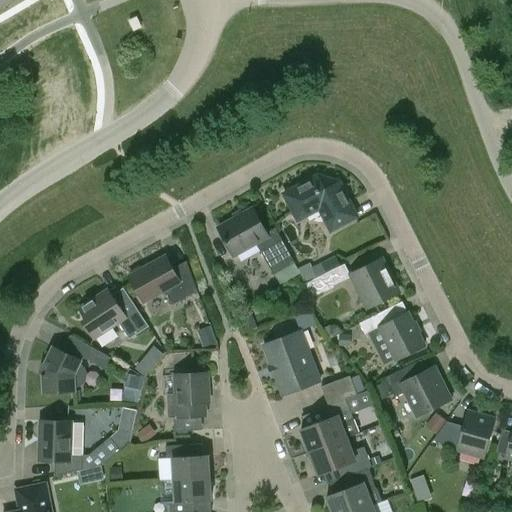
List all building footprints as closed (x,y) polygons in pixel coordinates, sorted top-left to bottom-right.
[(357,217),(339,182),(318,176),(283,194),(298,221),(319,209),(331,231),(357,217)] [(266,233),(253,209),(218,228),(233,256),(256,244),(273,275),(294,263),(275,228),(266,233)] [(162,259),(159,256),(153,260),(153,264),(129,277),(143,302),(160,293),(167,295),(172,305),(197,291),(186,261),(172,269),(166,257),(162,259)] [(310,262),(298,268),(306,283),(326,273),(321,262),(312,266),(310,262)] [(377,262),(350,275),(351,277),(360,294),(361,293),(368,308),(398,293),(389,277),(385,279),(377,262)] [(341,266),(306,283),(309,300),(334,287),(333,286),(348,279),(341,266)] [(115,301),(108,290),(79,309),(86,319),(83,322),(94,339),(118,323),(129,340),(148,327),(126,294),(115,301)] [(425,347),(408,313),(386,324),(381,313),(359,324),(365,335),(379,328),(396,361),(425,347)] [(257,328),(252,317),(241,322),(245,333),(257,328)] [(217,343),(212,331),(200,335),(205,347),(217,343)] [(283,396),(320,381),(301,331),(263,346),(283,396)] [(339,334),(339,337),(339,346),(350,346),(350,337),(350,334),(339,334)] [(156,366),(165,354),(155,346),(146,357),(156,366)] [(85,381),(86,375),(84,369),(79,365),(81,361),(53,347),(45,361),(49,363),(46,377),(42,377),(43,393),(75,391),(75,387),(81,385),(85,381)] [(110,359),(89,347),(83,358),(104,369),(110,359)] [(452,400),(435,366),(410,379),(405,368),(385,378),(395,398),(403,393),(416,418),(452,400)] [(168,418),(205,416),(204,403),(209,403),(207,373),(175,375),(176,394),(167,395),(168,418)] [(128,374),(122,400),(138,404),(144,377),(128,374)] [(328,407),(346,400),(357,395),(351,379),(350,376),(321,387),(328,407)] [(357,376),(351,379),(357,395),(365,392),(358,376),(357,376)] [(347,438),(359,433),(354,420),(346,400),(328,407),(320,410),(325,421),(300,430),(309,453),(347,438)] [(484,458),(495,419),(468,412),(463,427),(446,422),(433,441),(457,448),(457,450),(484,458)] [(446,421),(436,413),(426,426),(436,434),(446,421)] [(39,461),(55,461),(54,477),(83,470),(105,465),(104,463),(120,450),(110,438),(88,456),(83,456),(84,426),(80,422),(71,422),(40,421),(39,461)] [(144,429),(136,435),(142,444),(150,439),(144,429)] [(511,432),(502,430),(496,453),(511,457),(511,432)] [(352,452),(347,438),(309,453),(318,475),(342,466),(346,477),(369,468),(372,467),(364,447),(352,452)] [(174,480),(209,478),(208,456),(191,457),(190,445),(166,447),(166,459),(172,459),(174,480)] [(112,480),(122,479),(121,467),(111,468),(112,480)] [(326,497),(331,511),(355,511),(372,505),(381,501),(377,489),(375,488),(372,480),(373,480),(369,468),(346,477),(337,481),(341,492),(326,497)] [(209,478),(174,480),(175,502),(169,503),(169,511),(194,511),(194,501),(211,500),(209,478)] [(51,511),(45,484),(16,490),(20,511),(17,511),(51,511)]
